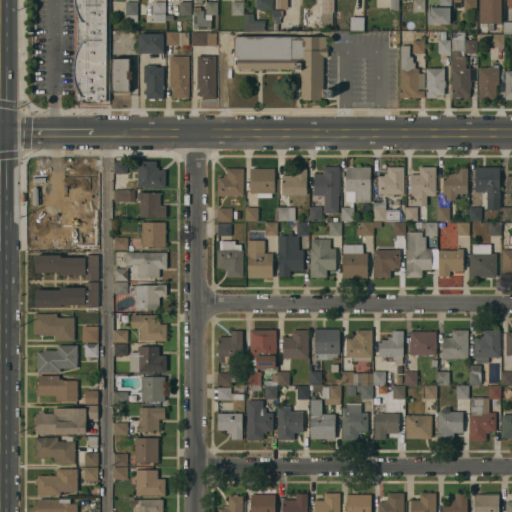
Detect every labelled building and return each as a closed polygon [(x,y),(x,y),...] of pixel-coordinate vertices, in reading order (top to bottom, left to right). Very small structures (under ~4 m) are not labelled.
[(106,0),(106,102),(101,102),(101,104),(95,104),(91,104),(82,103),(82,101),(77,101),(77,90),(76,86),(74,82),(74,76),(73,70),(73,66),(74,60),(76,53),(77,50),(77,15),(75,10),(74,4),(74,0),(106,0)] [(255,9),(255,0),(272,0),(272,9),(255,9)] [(275,0),(287,0),(287,9),(276,9),(275,0)] [(332,27),(321,27),(321,21),(320,21),(320,15),(321,15),(321,12),(322,12),(322,0),(334,0),(334,12),(332,12),(332,27)] [(398,0),(399,9),(390,9),(390,0),(398,0)] [(425,0),(425,12),(413,12),(413,0),(425,0)] [(445,8),(445,5),(439,5),(439,0),(451,0),(451,5),(449,5),(449,8),(445,8)] [(476,0),(476,12),(464,12),(464,9),(455,9),(455,6),(453,6),(453,0),(476,0)] [(502,0),(502,22),(487,22),(487,25),(481,25),(481,22),(480,22),(480,0),(502,0)] [(137,22),(125,22),(125,2),(137,2),(137,22)] [(163,2),(163,16),(153,16),(153,2),(163,2)] [(191,15),(179,15),(179,2),(191,2),(191,15)] [(217,15),(211,15),(211,30),(193,30),(193,7),(200,7),(200,10),(203,10),(203,18),(205,18),(205,2),(217,2),(217,15)] [(243,15),(231,15),(231,2),(243,2),(243,15)] [(450,8),(450,24),(428,24),(428,13),(430,13),(430,8),(438,8),(438,7),(440,7),(440,8),(445,8),(449,8),(450,8)] [(264,30),(244,31),(244,14),(253,14),(253,20),(264,20),(264,30)] [(364,31),(350,31),(350,17),(364,17),(364,31)] [(511,34),(503,34),(503,22),(511,22),(511,34)] [(166,32),(179,32),(188,32),(188,45),(166,45),(166,32)] [(216,33),(216,46),(191,46),(191,32),(216,33)] [(451,52),(451,39),(453,39),(453,32),(460,32),(460,39),(464,39),(464,40),(476,40),(476,54),(465,54),(465,52),(459,52),(459,56),(466,56),(466,68),(470,68),(470,81),(471,81),(471,88),(470,88),(470,95),(469,95),(469,98),(452,98),(452,52),(451,52)] [(139,54),(139,34),(163,34),(163,54),(139,54)] [(504,34),(504,47),(490,47),(490,42),(477,42),(477,34),(504,34)] [(326,37),(326,47),(328,47),(328,57),(323,57),(323,97),(320,97),(320,100),(304,100),(304,97),(301,97),(301,69),(263,69),(263,70),(255,70),(255,69),(237,69),(237,57),(235,57),(235,37),(326,37)] [(424,40),(424,54),(412,54),(412,40),(424,40)] [(450,40),(450,54),(438,54),(438,40),(450,40)] [(410,46),(410,57),(413,57),(413,63),(415,63),(415,68),(418,68),(418,70),(420,70),(420,71),(423,71),(423,70),(425,70),(425,98),(408,98),(408,99),(404,99),(403,98),(401,98),(400,46),(410,46)] [(189,98),(185,98),(185,99),(181,99),(181,98),(172,98),(172,88),(169,88),(170,56),(189,56),(189,98)] [(216,96),(216,98),(216,99),(212,99),(212,100),(209,100),(209,99),(202,99),(202,96),(199,96),(199,88),(197,88),(197,56),(216,56),(216,96)] [(129,59),(129,66),(132,66),(132,79),(129,79),(130,92),(112,92),(112,59),(129,59)] [(163,99),(161,99),(161,100),(158,100),(158,99),(154,99),(154,100),(149,100),(149,99),(146,99),(146,95),(144,95),(144,90),(146,90),(146,83),(144,83),(143,65),(156,65),(156,67),(163,67),(163,99)] [(444,81),(445,81),(445,88),(444,88),(444,95),(437,95),(437,98),(426,98),(426,68),(428,68),(428,65),(433,65),(433,68),(442,68),(442,67),(444,67),(444,69),(444,81)] [(490,67),(490,66),(493,66),(493,68),(499,68),(499,85),(496,85),(496,96),(498,96),(498,99),(478,99),(478,67),(490,67)] [(503,97),(511,97),(511,70),(504,70),(503,97)] [(127,160),(127,173),(114,173),(114,160),(127,160)] [(138,187),(138,186),(136,186),(136,176),(138,176),(138,161),(157,161),(157,171),(165,171),(165,187),(138,187)] [(371,202),(346,202),(346,190),(340,190),(340,169),(346,169),(346,167),(349,167),(349,166),(353,166),(353,167),(370,167),(371,202)] [(339,196),(338,196),(338,213),(324,213),(324,203),(323,203),(323,199),(324,199),(324,196),(314,196),(314,174),(323,174),(323,167),(339,167),(339,196)] [(404,195),(378,195),(378,176),(384,176),(384,174),(387,174),(387,167),(404,167),(404,195)] [(436,196),(427,196),(427,206),(416,206),(416,196),(410,196),(410,174),(419,174),(419,167),(436,167),(436,196)] [(499,167),(499,190),(500,190),(500,198),(487,198),(487,192),(475,192),(475,167),(499,167)] [(85,189),(93,194),(83,208),(84,209),(81,213),(72,207),(68,213),(61,208),(60,209),(55,205),(57,202),(56,201),(57,199),(59,200),(67,188),(66,187),(69,183),(70,185),(82,168),(94,177),(85,189)] [(282,194),(282,174),(295,174),(295,168),(306,168),(306,194),(282,194)] [(468,194),(457,194),(457,197),(456,197),(455,201),(446,201),(446,196),(444,196),(444,194),(443,194),(443,174),(456,174),(456,168),(468,168),(468,194)] [(243,196),(217,196),(217,178),(224,178),(224,175),(227,175),(227,169),(243,169),(243,196)] [(274,169),(274,194),(271,194),(271,198),(257,198),(257,193),(250,193),(250,169),(274,169)] [(134,189),(134,202),(114,202),(113,190),(134,189)] [(140,201),(139,201),(139,192),(142,192),(142,193),(160,193),(160,206),(166,206),(166,218),(140,218),(140,201)] [(386,209),(399,209),(400,219),(404,219),(404,221),(373,221),(373,198),(386,198),(386,209)] [(257,221),(245,221),(245,207),(257,207),(257,221)] [(295,207),(295,221),(277,221),(277,207),(295,207)] [(321,218),(322,218),(322,220),(321,220),(321,221),(309,221),(309,207),(321,207),(321,218)] [(354,221),(341,221),(341,207),(354,207),(354,221)] [(418,207),(418,220),(405,220),(405,207),(418,207)] [(449,221),(437,221),(437,207),(449,207),(449,221)] [(482,207),(481,221),(469,221),(469,207),(482,207)] [(511,221),(500,221),(500,208),(511,207),(511,221)] [(232,222),(217,222),(217,208),(232,208),(232,222)] [(165,247),(159,247),(159,248),(157,248),(157,247),(142,247),(142,222),(165,222),(165,247)] [(277,236),(265,236),(265,222),(277,222),(277,236)] [(290,271),(290,277),(279,276),(279,251),(278,251),(278,236),(288,236),(288,232),(292,232),(292,236),(297,236),(297,222),(309,222),(309,236),(298,236),(298,250),(304,251),(303,271),(290,271)] [(341,236),(329,236),(329,222),(341,222),(341,236)] [(373,236),(357,236),(357,228),(361,228),(361,222),(373,222),(373,228),(373,236)] [(405,236),(393,236),(393,222),(405,222),(405,236)] [(425,236),(425,228),(416,228),(415,222),(437,222),(437,236),(425,236)] [(469,236),(457,236),(457,222),(469,222),(469,236)] [(489,222),(501,222),(501,236),(489,236),(489,222)] [(231,236),(217,236),(217,224),(231,224),(231,236)] [(423,231),(423,236),(426,236),(426,248),(438,248),(438,269),(431,269),(431,270),(422,270),(422,278),(406,278),(406,231),(423,231)] [(128,237),(128,250),(114,250),(114,237),(128,237)] [(311,249),(311,239),(330,239),(330,249),(336,249),(336,270),(326,270),(326,278),(310,278),(310,249),(311,249)] [(248,278),(248,256),(247,256),(247,240),(264,241),(264,253),(273,253),(272,278),(248,278)] [(235,241),(235,245),(241,245),(241,250),(243,250),(243,277),(226,277),(226,271),(224,271),(224,268),(217,269),(217,250),(219,250),(219,241),(235,241)] [(470,277),(470,253),(473,253),(473,243),(491,243),(491,252),(496,252),(496,277),(470,277)] [(368,278),(343,278),(343,244),(363,244),(363,253),(368,252),(368,278)] [(463,271),(450,271),(450,277),(439,277),(439,250),(457,250),(457,249),(463,249),(463,271)] [(400,250),(400,268),(393,268),(393,271),(391,271),(391,278),(374,278),(374,250),(400,250)] [(511,250),(511,277),(502,277),(502,250),(511,250)] [(138,278),(138,265),(126,265),(126,252),(167,252),(167,268),(160,268),(160,278),(138,278)] [(61,255),(61,258),(84,258),(84,255),(98,255),(98,308),(84,308),(84,305),(61,305),(61,308),(35,308),(35,290),(60,290),(60,288),(85,288),(85,275),(60,275),(60,273),(35,273),(35,255),(61,255)] [(128,267),(128,280),(114,280),(114,267),(128,267)] [(128,281),(128,293),(115,293),(114,281),(128,281)] [(136,294),(130,294),(130,284),(158,284),(158,283),(167,283),(167,295),(162,295),(162,296),(159,296),(159,309),(137,309),(136,294)] [(34,313),(58,313),(58,316),(75,316),(75,339),(55,339),(55,334),(40,334),(40,333),(34,333),(34,313)] [(139,340),(139,327),(132,327),(132,314),(160,314),(160,323),(167,323),(167,340),(139,340)] [(83,326),(98,326),(98,342),(83,342),(83,326)] [(314,327),(338,327),(338,352),(336,352),(336,356),(332,356),(330,357),(318,357),(315,352),(314,352),(314,327)] [(345,337),(351,337),(351,334),(354,334),(354,328),(371,327),(371,355),(370,355),(370,359),(352,359),(352,355),(345,355),(345,337)] [(499,355),(487,355),(487,361),(476,361),(473,355),(473,337),(479,337),(479,335),(482,335),(482,327),(498,327),(499,355)] [(244,383),(244,370),(244,354),(249,354),(249,346),(246,346),(246,339),(249,339),(249,328),(275,328),(275,354),(274,354),(274,366),(265,366),(265,367),(255,367),(256,370),(260,370),(260,373),(260,383),(251,383),(244,383)] [(282,335),(291,335),(291,328),(307,328),(307,356),(282,356),(282,335)] [(378,338),(387,337),(387,335),(391,335),(391,328),(402,328),(402,354),(402,362),(393,362),(393,354),(378,354),(378,338)] [(467,356),(448,356),(448,357),(442,357),(442,335),(451,335),(451,328),(467,328),(467,356)] [(127,329),(128,342),(114,342),(114,330),(127,329)] [(217,353),(215,353),(215,351),(217,351),(217,349),(215,349),(215,344),(216,344),(216,335),(230,335),(230,329),(241,329),(241,360),(216,360),(217,353)] [(435,329),(435,352),(409,353),(409,329),(435,329)] [(85,343),(98,343),(98,356),(85,356),(85,343)] [(115,355),(115,343),(128,343),(128,355),(115,355)] [(37,371),(37,351),(42,351),(42,350),(57,350),(57,344),(77,344),(77,368),(60,368),(60,371),(37,371)] [(130,371),(130,351),(138,351),(138,346),(159,346),(159,355),(167,355),(167,371),(130,371)] [(230,363),(242,362),(243,379),(231,380),(230,363)] [(468,369),(469,369),(469,363),(479,363),(479,364),(484,364),(484,380),(480,380),(480,383),(468,383),(468,369)] [(264,383),(264,378),(271,378),(271,372),(276,372),(276,369),(288,369),(288,383),(276,383),(264,383)] [(308,369),(320,369),(320,383),(308,383),(308,369)] [(340,383),(340,369),(352,369),(352,371),(372,371),(372,369),(384,369),(384,383),(374,383),(355,383),(340,383)] [(416,369),(416,383),(404,383),(404,369),(416,369)] [(448,383),(435,383),(436,369),(448,369),(448,383)] [(511,369),(511,383),(500,383),(500,369),(511,369)] [(216,371),(229,371),(230,383),(216,383),(216,371)] [(55,399),(55,393),(37,393),(35,393),(35,383),(37,383),(37,373),(58,373),(58,377),(61,377),(61,378),(76,378),(77,399),(55,399)] [(163,376),(164,400),(141,400),(141,376),(163,376)] [(276,396),(264,396),(264,383),(276,383),(276,396)] [(323,402),(323,390),(321,390),(321,385),(327,385),(327,383),(340,383),(340,402),(323,402)] [(374,383),(378,386),(375,390),(371,386),(372,396),(360,397),(359,389),(355,389),(355,383),(374,383)] [(391,383),(403,383),(403,397),(391,396),(391,383)] [(423,384),(435,383),(435,397),(423,397),(423,384)] [(455,383),(467,383),(467,396),(455,397),(455,383)] [(487,395),(487,383),(499,383),(499,397),(488,398),(488,410),(494,410),(495,429),(488,429),(488,431),(485,431),(485,438),(469,438),(468,395),(487,395)] [(296,384),(308,384),(308,387),(311,387),(311,394),(308,394),(308,397),(296,397),(296,384)] [(216,385),(230,385),(230,392),(242,391),(242,397),(216,397),(216,385)] [(84,388),(96,388),(97,402),(84,402),(84,388)] [(128,391),(127,403),(114,403),(114,390),(128,391)] [(309,397),(321,397),(321,412),(334,412),(334,437),(309,437),(309,397)] [(246,398),(262,398),(262,405),(265,405),(265,411),(272,411),(272,429),(265,429),(265,431),(262,431),(262,438),(246,438),(246,398)] [(340,406),(345,406),(345,401),(360,401),(360,411),(366,411),(367,429),(360,429),(360,431),(357,431),(357,438),(341,438),(340,406)] [(35,412),(38,412),(38,410),(43,410),(43,412),(52,412),(52,406),(84,406),(84,403),(97,403),(97,417),(85,417),(85,431),(56,431),(56,432),(35,432),(35,412)] [(277,404),(289,404),(289,409),(302,410),(302,430),(292,430),(292,438),(277,438),(277,404)] [(436,410),(441,410),(441,406),(448,405),(448,410),(461,409),(461,430),(452,430),(452,437),(437,437),(436,410)] [(165,406),(165,418),(159,418),(159,431),(141,431),(141,432),(139,432),(139,422),(139,407),(165,406)] [(241,411),(241,437),(230,437),(230,431),(226,431),(226,428),(216,428),(216,411),(241,411)] [(373,411),(398,412),(398,431),(384,431),(384,437),(373,437),(373,411)] [(511,435),(500,436),(500,412),(511,412),(511,435)] [(404,413),(430,413),(430,436),(404,436),(404,413)] [(128,421),(128,433),(128,434),(115,434),(115,421),(128,421)] [(35,437),(58,437),(58,441),(66,441),(66,436),(73,436),(73,441),(75,441),(75,452),(84,452),(98,452),(98,465),(85,465),(85,462),(75,462),(75,464),(55,464),(55,462),(53,462),(53,457),(44,457),(44,458),(40,458),(40,457),(35,457),(35,437)] [(136,437),(159,437),(159,462),(136,462),(136,437)] [(113,453),(127,453),(127,465),(113,465),(113,453)] [(85,467),(98,467),(99,480),(85,481),(85,467)] [(114,467),(127,467),(127,479),(114,479),(114,467)] [(37,495),(37,484),(35,484),(35,477),(37,477),(37,475),(56,475),(56,469),(57,469),(57,468),(77,468),(77,491),(60,491),(60,495),(37,495)] [(135,493),(135,468),(156,468),(156,477),(164,477),(164,493),(135,493)] [(281,511),(281,498),(295,498),(295,491),(306,491),(306,511),(281,511)] [(314,511),(314,498),(323,498),(323,491),(338,491),(338,511),(314,511)] [(402,511),(377,511),(377,499),(383,499),(383,497),(386,497),(386,491),(402,491),(402,511)] [(434,511),(409,511),(409,498),(418,498),(418,491),(434,491),(434,511)] [(466,492),(465,511),(441,511),(441,500),(451,500),(451,497),(454,497),(454,491),(466,492)] [(370,492),(370,511),(346,511),(346,492),(370,492)] [(498,492),(498,511),(473,511),(473,492),(498,492)] [(249,511),(249,493),(274,493),(274,511),(249,511)] [(241,511),(217,511),(217,506),(223,506),(223,504),(227,504),(227,494),(242,494),(241,511)] [(59,498),(59,502),(63,502),(63,503),(77,503),(77,511),(38,511),(38,499),(59,498)] [(163,499),(163,511),(136,511),(136,506),(130,506),(130,499),(163,499)]
